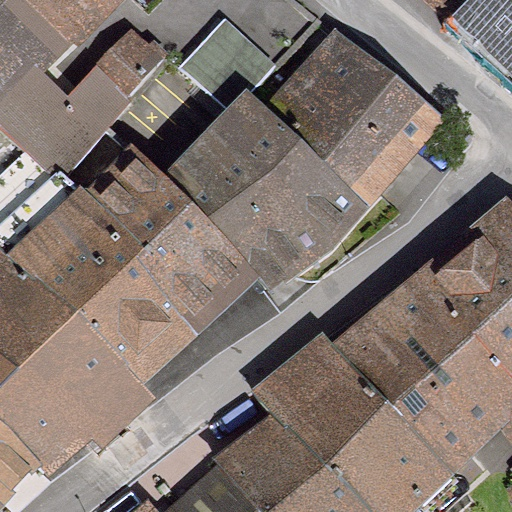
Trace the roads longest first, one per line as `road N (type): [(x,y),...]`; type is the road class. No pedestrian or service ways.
road 1 (residential): [(67,511),(511,153)]
road 2 (residential): [(511,133),(349,0)]
